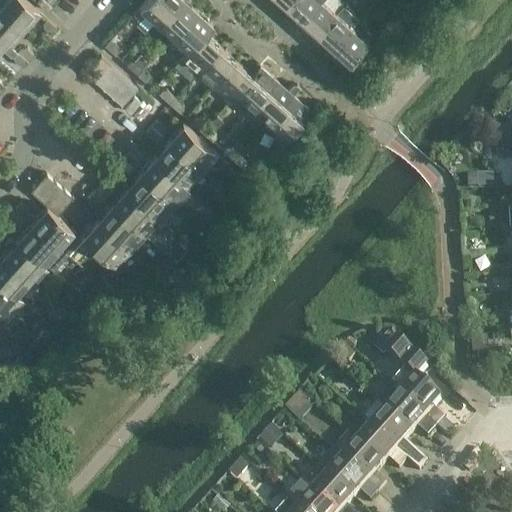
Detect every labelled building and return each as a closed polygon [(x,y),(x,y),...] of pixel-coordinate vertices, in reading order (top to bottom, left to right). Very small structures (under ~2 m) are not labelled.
[(26,0),(3,0),(0,4),(0,6),(26,29),(40,13),(26,0)] [(47,11),(53,4),(48,0),(37,0),(36,1),(47,11)] [(174,0),(144,0),(139,6),(156,20),(174,0)] [(174,0),(156,20),(171,34),(172,35),(196,8),(186,0),(174,0)] [(289,0),(289,1),(304,15),(305,16),(318,0),(289,0)] [(318,0),(305,16),(304,15),(297,23),(313,38),(337,12),(336,11),(344,1),(342,0),(318,0)] [(0,35),(3,38),(11,46),(26,29),(0,6),(0,35)] [(196,8),(172,35),(171,34),(167,39),(174,44),(171,47),(172,50),(181,57),(204,31),(212,23),(196,8)] [(337,12),(313,38),(330,53),(353,26),(337,12)] [(51,34),(57,27),(46,18),(42,22),(43,26),(51,34)] [(353,26),(330,53),(346,68),(370,41),(353,26)] [(204,31),(181,57),(197,72),(220,45),(204,31)] [(104,44),(115,54),(118,50),(118,46),(109,38),(104,44)] [(220,45),(197,72),(213,86),(237,60),(220,45)] [(27,60),(33,54),(25,46),(20,46),(17,51),(27,60)] [(27,60),(17,51),(13,54),(13,59),(22,66),(27,60)] [(85,72),(95,80),(110,63),(101,54),(85,72)] [(137,74),(143,68),(133,59),(129,60),(126,64),(137,74)] [(237,60),(213,86),(229,100),(260,65),(252,74),(237,60)] [(110,63),(95,80),(104,88),(119,71),(110,63)] [(260,65),(229,100),(229,101),(237,93),(253,107),(276,80),(260,65)] [(137,74),(147,83),(151,79),(151,75),(143,68),(137,74)] [(128,79),(119,71),(104,88),(113,96),(128,79)] [(137,86),(128,79),(113,96),(121,104),(137,86)] [(276,80),(253,107),(269,121),(292,94),(276,80)] [(169,103),(175,96),(166,88),(161,88),(158,92),(169,103)] [(292,94),(269,121),(285,136),(309,109),(292,94)] [(169,103),(180,112),(183,108),(183,103),(175,96),(169,103)] [(202,131),(207,125),(198,117),(194,117),(190,121),(202,131)] [(162,135),(166,131),(165,126),(156,118),(150,125),(162,135)] [(216,154),(182,123),(167,139),(202,170),(216,154)] [(162,135),(150,125),(145,131),(154,139),(158,139),(162,135)] [(202,131),(212,140),(216,136),(215,132),(207,125),(202,131)] [(202,170),(167,139),(152,155),(187,187),(202,170)] [(234,160),(240,154),(230,145),(226,146),(223,150),(234,160)] [(136,163),(137,158),(128,150),(122,157),(133,167),(136,163)] [(234,160),(244,169),(248,165),(248,161),(240,154),(234,160)] [(187,187),(152,155),(138,171),(173,203),(187,187)] [(133,167),(122,157),(116,163),(125,171),(129,171),(133,167)] [(173,203),(138,171),(124,187),(159,219),(173,203)] [(30,190),(40,199),(55,181),(45,172),(30,190)] [(55,181),(40,199),(47,205),(48,206),(64,189),(55,181)] [(104,199),(108,195),(108,190),(99,182),(93,189),(104,199)] [(159,219),(124,187),(109,203),(144,235),(159,219)] [(64,189),(48,206),(57,214),(73,197),(64,189)] [(104,199),(93,189),(87,195),(96,203),(101,203),(104,199)] [(26,216),(29,213),(29,208),(20,200),(15,206),(26,216)] [(144,235),(109,203),(95,219),(130,251),(144,235)] [(57,214),(48,206),(47,205),(32,221),(58,245),(68,254),(82,238),(80,236),(81,235),(57,214)] [(26,216),(15,206),(9,213),(17,221),(22,221),(26,216)] [(130,251),(95,219),(81,235),(80,236),(82,238),(115,267),(130,251)] [(58,245),(32,221),(17,237),(44,261),(58,245)] [(44,261),(17,237),(3,253),(30,277),(44,261)] [(30,277),(3,253),(0,256),(0,279),(15,293),(16,293),(30,277)] [(0,279),(0,308),(9,317),(24,301),(16,293),(15,293),(0,279)] [(0,327),(9,317),(0,308),(0,327)] [(385,333),(376,347),(385,353),(394,339),(385,333)] [(405,372),(391,388),(436,428),(444,419),(434,409),(440,402),(416,380),(427,368),(397,342),(386,355),(405,372)] [(436,428),(391,388),(378,403),(376,403),(411,435),(417,427),(428,437),(436,428)] [(411,435),(376,403),(361,420),(371,428),(407,460),(419,471),(428,461),(405,441),(411,435)] [(371,428),(357,443),(348,435),(347,436),(382,467),(389,460),(399,469),(407,460),(371,428)] [(382,467),(347,436),(333,451),(332,451),(378,493),(387,483),(376,474),(382,467)] [(378,493),(332,451),(318,467),(353,499),(360,492),(370,501),(378,493)] [(353,499),(318,467),(303,483),(334,511),(353,511),(347,506),(353,499)] [(334,511),(303,483),(302,482),(287,499),(302,511),(334,511)] [(302,511),(287,499),(285,501),(286,502),(277,511),(302,511)]
